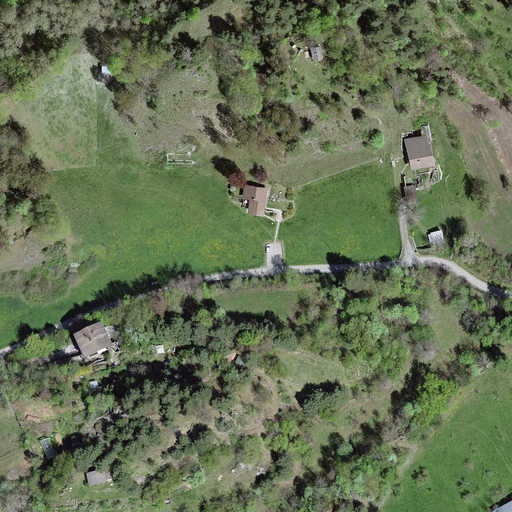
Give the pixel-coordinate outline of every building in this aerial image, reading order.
[(412,164),(436,159),(429,128),(405,134),(412,164)] [(247,210),(265,211),(268,183),(244,180),(243,193),(248,194),(247,210)] [(75,333),(85,357),(115,345),(105,321),(75,333)] [(49,436),(43,438),(50,455),(56,453),(49,436)] [(88,470),(91,482),(108,477),(105,465),(88,470)] [(511,511),(511,501),(494,511),(511,511)]
